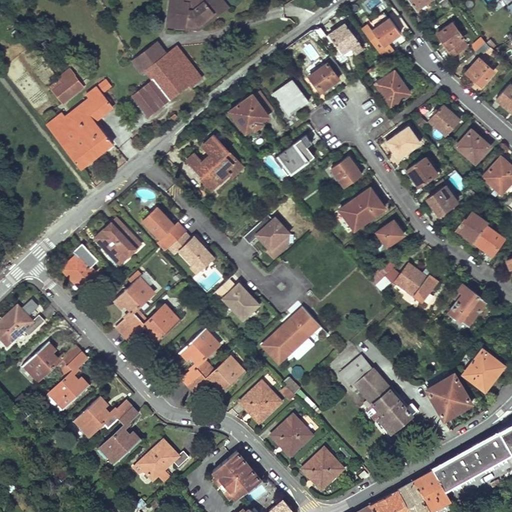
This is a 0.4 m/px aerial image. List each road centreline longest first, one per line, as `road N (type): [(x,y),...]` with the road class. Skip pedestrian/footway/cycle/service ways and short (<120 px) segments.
road 1 (residential): [(344,0),(29,262)]
road 2 (residential): [(29,262),(159,407),(238,429),(312,511)]
road 3 (residential): [(345,115),(431,238),(511,295)]
road 4 (tertiary): [(511,408),(329,511)]
road 5 (residential): [(421,57),(511,139)]
